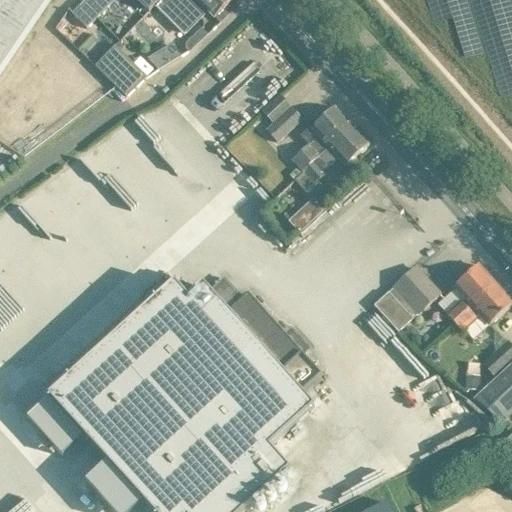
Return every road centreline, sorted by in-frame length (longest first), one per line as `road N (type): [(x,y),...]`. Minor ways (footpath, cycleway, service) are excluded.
road 1 (unknown): [(337,287),(307,287),(244,243),(195,238),(17,357),(0,393)]
road 2 (tertiary): [(511,259),(273,0)]
road 3 (unclassified): [(0,200),(262,0)]
road 4 (unknown): [(276,511),(328,449),(338,424),(337,287)]
road 5 (unknown): [(459,201),(337,287)]
road 6 (unknown): [(0,395),(48,511)]
